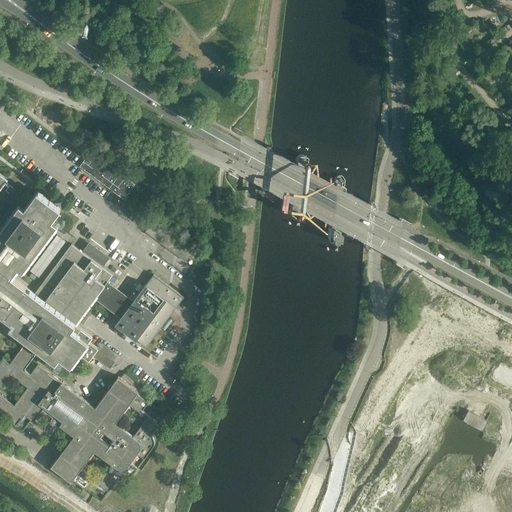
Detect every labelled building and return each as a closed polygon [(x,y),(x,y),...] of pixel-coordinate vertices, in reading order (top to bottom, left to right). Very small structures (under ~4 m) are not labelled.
[(135,184),(91,151),(80,166),(124,199),(135,184)] [(292,203),(290,215),(295,218),(301,216),(308,158),(304,155),(298,157),(296,177),(292,203)] [(19,204),(0,229),(0,190),(8,180),(0,174),(0,313),(13,323),(9,327),(27,341),(39,350),(56,362),(60,357),(71,365),(79,354),(89,361),(98,349),(89,342),(92,336),(75,324),(95,298),(121,317),(115,324),(136,340),(137,339),(147,347),(184,297),(154,274),(146,284),(146,283),(133,300),(107,281),(113,274),(82,251),(72,244),(35,293),(11,276),(18,267),(23,270),(57,224),(52,220),(60,209),(37,192),(29,202),(24,208),(19,204)] [(336,179),(329,241),(333,243),(337,242),(338,241),(339,240),(346,181),(344,178),(341,175),(336,179)] [(192,254),(171,238),(151,223),(145,231),(186,261),(192,254)] [(40,276),(66,240),(57,233),(31,269),(40,276)] [(116,422),(129,404),(141,413),(149,402),(137,393),(139,391),(118,376),(112,384),(111,384),(110,384),(109,384),(108,385),(108,386),(108,387),(109,388),(95,407),(38,364),(31,373),(26,370),(26,368),(39,350),(27,341),(10,363),(3,358),(0,361),(0,412),(16,425),(24,414),(34,421),(45,407),(63,420),(60,424),(74,435),(60,454),(61,456),(59,459),(57,457),(51,466),(71,481),(73,479),(84,488),(92,477),(81,468),(95,450),(112,464),(98,483),(109,491),(117,481),(118,481),(118,482),(120,482),(121,482),(123,482),(124,482),(126,482),(127,481),(129,480),(129,479),(138,468),(130,462),(137,453),(144,459),(153,447),(154,446),(154,445),(154,444),(155,443),(155,442),(154,441),(154,440),(154,439),(153,438),(153,437),(152,436),(151,435),(159,424),(148,416),(134,435),(116,422)] [(121,359),(104,346),(101,351),(115,362),(118,364),(121,359)] [(115,362),(101,351),(99,349),(93,356),(110,368),(115,362)] [(123,376),(139,389),(143,385),(126,372),(123,376)] [(487,421),(484,419),(468,410),(463,419),(482,429),(487,421)]
